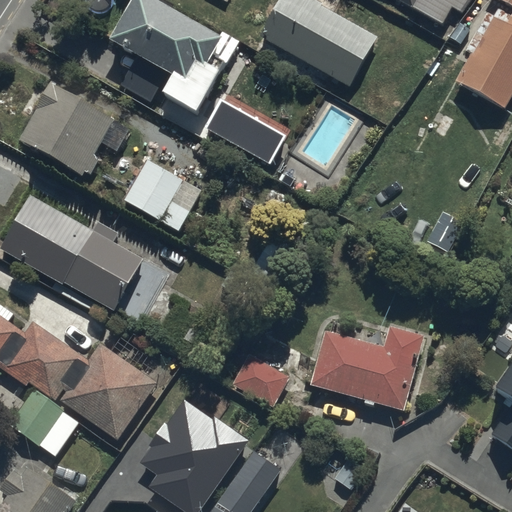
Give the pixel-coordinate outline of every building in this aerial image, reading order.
[(350,94),(378,44),(300,0),(284,0),(260,43),(350,94)] [(387,0),(443,33),(454,14),(461,19),(472,0),(387,0)] [(502,11),(456,90),(505,118),(511,106),(511,0),(487,0),(486,2),(502,11)] [(123,89),(155,106),(166,86),(173,89),(162,110),(199,130),(222,87),(219,86),(240,49),(221,38),(215,48),(138,6),(111,56),(134,68),(123,89)] [(116,159),(129,137),(52,92),(19,148),(84,186),(86,182),(89,183),(99,166),(93,163),(101,150),(116,159)] [(208,144),(273,179),(289,150),(223,115),(208,144)] [(201,201),(146,169),(123,208),(179,240),(201,201)] [(115,319),(144,268),(113,251),(118,241),(98,229),(92,240),(30,205),(1,257),(64,293),(65,291),(115,319)] [(58,406),(118,450),(159,392),(102,350),(89,368),(35,328),(27,340),(0,320),(0,375),(26,394),(29,390),(55,410),(58,406)] [(325,338),(310,393),(405,418),(425,345),(391,336),(386,354),(325,338)] [(249,360),(232,391),(274,414),(291,384),(249,360)] [(511,383),(497,404),(511,414),(491,445),(511,459),(511,383)] [(66,420),(35,397),(9,433),(40,456),(66,420)] [(152,502),(166,511),(213,511),(251,455),(216,432),(215,434),(187,415),(170,440),(167,437),(151,460),(154,462),(143,478),(160,490),(152,502)] [(262,467),(228,511),(268,511),(287,486),(262,467)] [(75,511),(78,509),(29,475),(23,484),(16,479),(1,499),(9,505),(3,511),(75,511)]
